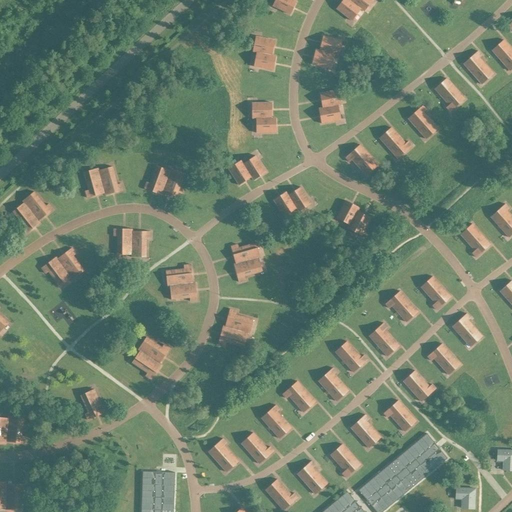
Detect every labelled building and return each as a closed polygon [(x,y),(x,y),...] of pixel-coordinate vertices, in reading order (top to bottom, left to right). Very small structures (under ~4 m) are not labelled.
[(296,1),(294,0),(275,0),(273,5),(272,5),(272,6),(290,14),(290,13),(296,1)] [(363,12),(364,12),(348,0),(343,0),(337,9),(336,9),(351,21),(352,21),(351,20),(360,9),(363,12)] [(348,0),(364,12),(364,11),(363,11),(371,0),(372,0),(348,0)] [(252,51),(276,56),(276,55),(271,54),(274,41),(275,41),(275,40),(274,40),(255,36),(255,37),(256,37),(253,51),(252,51)] [(315,49),(338,55),(341,41),(342,41),(323,36),(322,36),(323,37),(320,50),(315,49)] [(511,50),(503,41),(504,40),(503,40),(491,50),(492,51),(492,50),(510,70),(509,70),(510,71),(511,68),(511,50)] [(338,55),(315,49),(315,50),(316,50),(312,63),(311,64),(312,64),(331,69),(331,68),(330,68),(334,54),(338,55)] [(276,56),(252,51),(257,52),(254,66),(253,66),(273,70),(272,70),(275,56),(276,56)] [(478,51),(463,63),(463,64),(464,63),(481,83),(481,84),(493,74),(493,73),(492,74),(478,58),(481,55),(478,58),(474,54),(477,51),(478,51)] [(446,107),(446,108),(447,107),(449,104),(453,108),(450,111),(449,111),(450,112),(464,99),(464,98),(463,99),(446,79),(446,78),(434,89),(435,89),(435,88),(449,104),(446,107)] [(318,108),(318,109),(342,104),(341,104),(338,90),(339,90),(338,90),(319,93),(319,94),(320,94),(323,108),(318,108)] [(252,118),(275,118),(275,117),(271,117),(271,103),(251,103),(251,104),(252,104),(252,118)] [(342,104),(318,109),(319,109),(321,123),(322,123),(340,120),(340,119),(337,105),(342,105),(342,104)] [(422,106),(422,105),(407,118),(408,119),(409,118),(426,138),(425,139),(426,139),(438,129),(437,128),(437,129),(423,113),(426,110),(426,109),(425,110),(422,113),(419,109),(422,106)] [(113,122),(122,113),(118,110),(109,118),(113,122)] [(275,118),(252,118),(256,118),(256,132),(256,133),(276,133),(276,132),(275,132),(275,118)] [(408,142),(408,141),(405,144),(390,128),(391,128),(391,127),(379,138),(380,138),(397,157),(397,158),(412,145),(411,145),(411,146),(408,148),(405,144),(408,142)] [(345,157),(345,158),(346,157),(348,155),(352,159),(349,161),(348,161),(349,162),(352,159),(366,175),(366,176),(378,165),(377,165),(359,145),(360,145),(359,144),(345,157)] [(240,160),(253,180),(254,180),(253,180),(265,172),(266,172),(265,171),(255,155),(255,156),(243,164),(241,160),(240,160)] [(253,180),(240,160),(240,161),(229,169),(228,168),(238,184),(239,185),(239,184),(251,177),(253,180)] [(98,168),(105,195),(105,194),(118,191),(122,190),(119,191),(117,185),(121,184),(121,183),(117,184),(112,166),(112,167),(104,169),(105,171),(99,172),(98,168)] [(161,195),(171,169),(170,169),(169,172),(163,170),(164,169),(157,167),(157,166),(156,166),(150,183),(146,182),(150,183),(148,189),(144,188),(144,189),(148,190),(148,189),(161,194),(161,195)] [(104,192),(104,195),(105,195),(98,168),(97,168),(98,170),(92,172),(92,170),(84,172),(83,172),(88,190),(85,191),(88,190),(90,196),(87,197),(87,198),(91,197),(91,196),(104,192)] [(161,195),(162,192),(175,197),(175,198),(179,199),(176,197),(178,191),(181,193),(181,192),(178,191),(184,174),(184,173),(184,174),(176,171),(176,173),(170,171),(171,169),(161,195)] [(288,195),(287,193),(286,191),(286,192),(298,212),(299,211),(298,211),(310,203),(311,204),(311,203),(300,187),(300,188),(288,195)] [(40,222),(38,220),(49,212),(53,209),(52,209),(50,211),(46,206),(48,204),(45,206),(34,192),(33,192),(34,192),(28,197),(29,198),(24,202),(23,201),(22,201),(40,222)] [(298,212),(286,192),(285,192),(286,192),(274,200),(274,199),(273,200),(274,201),(274,200),(284,216),(284,215),(296,208),(298,212)] [(347,228),(359,207),(358,207),(358,208),(346,201),(345,200),(345,201),(336,218),(337,218),(349,224),(347,228)] [(40,223),(40,222),(22,201),(25,204),(20,208),(19,207),(13,212),(13,211),(12,212),(24,226),(21,228),(21,229),(24,226),(28,231),(25,234),(26,234),(29,231),(39,222),(40,223)] [(505,205),(505,204),(490,217),(491,217),(509,236),(508,237),(509,237),(511,234),(511,218),(505,211),(509,208),(508,208),(505,211),(502,207),(504,204),(505,205)] [(357,212),(358,209),(359,208),(359,207),(347,228),(348,229),(348,228),(360,235),(361,235),(370,218),(369,218),(357,212)] [(476,256),(475,257),(476,257),(490,244),(489,244),(472,225),(472,224),(460,234),(460,235),(461,234),(475,250),(472,253),(473,253),(472,252),(475,250),(479,254),(476,257),(476,256)] [(131,257),(132,229),(131,229),(131,230),(118,229),(113,229),(117,229),(117,236),(113,236),(117,236),(117,254),(125,254),(125,253),(131,253),(131,257)] [(132,229),(131,257),(132,257),(132,255),(138,255),(138,256),(145,256),(145,257),(146,257),(146,239),(150,239),(150,238),(146,238),(146,232),(150,232),(150,231),(146,231),(146,232),(132,232),(132,229)] [(233,264),(260,257),(260,256),(258,257),(257,251),(258,251),(256,243),(238,248),(237,244),(238,248),(232,250),(231,246),(230,246),(232,250),(236,263),(233,264)] [(56,257),(72,279),(71,278),(76,274),(77,275),(83,270),(83,271),(84,271),(73,256),(76,254),(76,253),(73,255),(69,250),(72,248),(71,248),(68,250),(68,251),(58,259),(56,257)] [(72,279),(56,257),(55,257),(56,258),(45,266),(44,265),(41,268),(44,266),(48,271),(45,273),(45,274),(48,271),(59,286),(60,286),(59,285),(65,281),(65,280),(70,276),(72,279)] [(260,257),(233,264),(233,265),(234,264),(238,278),(237,278),(238,282),(239,282),(238,278),(244,276),(245,280),(244,276),(262,271),(261,271),(259,264),(258,264),(256,258),(260,257)] [(195,282),(194,282),(192,282),(190,269),(191,269),(190,264),(190,268),(184,269),(184,265),(183,265),(184,269),(165,271),(166,271),(167,279),(168,279),(169,285),(167,285),(195,282)] [(432,305),(432,306),(433,305),(436,302),(439,307),(436,309),(436,310),(451,297),(450,296),(449,297),(432,277),(433,277),(432,276),(420,287),(421,287),(435,302),(432,305)] [(511,282),(511,281),(511,280),(499,291),(500,291),(511,303),(511,282)] [(195,282),(167,285),(167,286),(171,285),(172,291),(171,291),(171,299),(171,300),(189,297),(190,301),(190,297),(196,297),(196,300),(197,300),(196,296),(194,283),(195,282)] [(385,304),(386,304),(386,303),(388,301),(392,305),(389,307),(388,308),(389,308),(392,305),(406,321),(406,322),(418,311),(417,311),(417,312),(399,292),(400,291),(385,304)] [(58,306),(49,315),(56,323),(66,315),(58,306)] [(223,326),(222,326),(249,333),(248,333),(249,327),(250,327),(252,320),(253,320),(253,319),(235,315),(236,311),(235,314),(229,313),(230,309),(229,309),(228,313),(229,313),(225,327),(223,326)] [(466,314),(467,314),(466,313),(452,326),(452,327),(453,326),(470,346),(469,346),(470,347),(482,336),(481,336),(467,321),(470,318),(470,317),(469,318),(470,318),(467,320),(463,316),(466,314)] [(0,328),(1,327),(2,328),(7,323),(8,323),(0,315),(0,328)] [(383,324),(384,323),(383,323),(369,336),(370,335),(387,355),(386,356),(387,356),(399,346),(398,345),(398,346),(384,330),(387,327),(386,327),(384,330),(380,326),(383,323),(383,324)] [(249,333),(222,326),(223,327),(219,340),(218,344),(219,340),(225,342),(224,345),(225,346),(226,342),(243,347),(244,346),(243,346),(245,339),(244,338),(245,333),(249,334),(249,333)] [(161,364),(159,363),(167,351),(167,352),(169,348),(167,351),(162,347),(164,344),(163,344),(161,347),(146,337),(146,338),(142,344),(143,345),(140,350),(138,349),(161,365),(161,364)] [(364,356),(364,355),(360,358),(346,342),(347,341),(335,352),(336,351),(353,371),(353,372),(368,359),(367,359),(367,360),(364,362),(361,358),(363,355),(364,356)] [(427,356),(427,357),(428,356),(430,353),(434,358),(431,360),(431,361),(434,358),(448,373),(448,374),(460,364),(460,363),(459,364),(441,344),(442,344),(442,343),(427,356)] [(161,365),(138,349),(141,351),(138,356),(137,356),(133,362),(132,362),(147,373),(145,376),(147,373),(153,376),(150,379),(151,380),(153,376),(160,364),(161,365)] [(332,369),(333,368),(318,381),(319,380),(336,400),(336,401),(348,391),(348,390),(347,391),(333,375),(336,372),(333,375),(329,371),(332,368),(332,369)] [(432,385),(432,384),(428,387),(414,371),(415,371),(414,370),(403,381),(404,381),(421,400),(420,401),(421,401),(436,388),(435,388),(435,389),(432,391),(428,387),(431,385),(432,385)] [(282,394),(283,394),(286,391),(289,395),(287,398),(286,397),(286,398),(290,395),(304,411),(303,412),(315,402),(315,401),(314,402),(297,382),(297,381),(282,394)] [(91,418),(87,419),(87,420),(91,418),(91,417),(103,412),(104,412),(94,389),(93,389),(94,391),(88,394),(88,392),(81,395),(80,395),(88,412),(84,413),(85,414),(88,412),(91,418)] [(383,413),(384,413),(387,410),(390,414),(388,417),(387,417),(391,414),(405,430),(404,431),(416,421),(416,420),(415,421),(398,401),(398,400),(383,413)] [(275,406),(276,405),(275,405),(261,418),(262,418),(279,437),(279,438),(291,428),(291,427),(290,428),(276,412),(279,409),(279,410),(276,412),(272,408),(275,405),(275,406)] [(365,415),(365,414),(350,427),(351,428),(351,427),(369,447),(368,447),(369,448),(380,437),(379,438),(365,422),(369,419),(368,418),(368,419),(365,422),(362,417),(364,415),(365,415)] [(5,444),(6,444),(9,416),(8,416),(8,420),(2,419),(2,418),(0,417),(0,442),(5,443),(5,444)] [(9,416),(6,444),(6,441),(20,442),(20,443),(24,444),(24,443),(20,443),(21,436),(25,437),(25,436),(21,436),(23,418),(22,418),(15,417),(15,419),(9,418),(9,416)] [(270,447),(270,446),(266,449),(252,434),(253,433),(253,432),(241,443),(241,444),(242,443),(259,463),(259,464),(274,451),(273,450),(273,451),(270,454),(267,449),(269,447),(270,447)] [(427,433),(358,490),(376,511),(381,511),(447,458),(427,433)] [(222,439),(223,439),(222,438),(208,451),(208,452),(209,451),(226,471),(226,472),(238,461),(237,462),(223,446),(226,443),(226,442),(225,443),(226,443),(223,446),(219,441),(222,439)] [(346,477),(345,477),(346,477),(360,465),(360,464),(359,465),(341,445),(342,444),(330,454),(330,455),(331,454),(345,470),(342,473),(342,474),(342,473),(345,470),(349,474),(346,477)] [(503,461),(503,470),(511,470),(511,450),(497,450),(497,461),(503,461)] [(311,461),(312,461),(311,460),(297,473),(297,474),(298,473),(315,493),(315,494),(327,484),(326,483),(326,484),(312,468),(315,465),(315,464),(314,465),(312,468),(308,464),(311,461)] [(173,511),(175,472),(142,471),(140,511),(173,511)] [(294,494),(294,493),(291,496),(277,480),(277,479),(265,489),(265,490),(266,489),(283,509),(283,510),(298,497),(297,497),(294,500),(291,496),(294,493),(294,494)] [(5,482),(5,510),(6,510),(6,508),(12,508),(12,509),(19,509),(19,510),(20,510),(20,491),(24,491),(20,491),(20,484),(24,484),(19,484),(19,485),(6,485),(6,482),(5,482)] [(461,508),(474,509),(475,489),(456,488),(455,499),(461,499),(461,508)] [(364,511),(347,491),(321,511),(364,511)]
